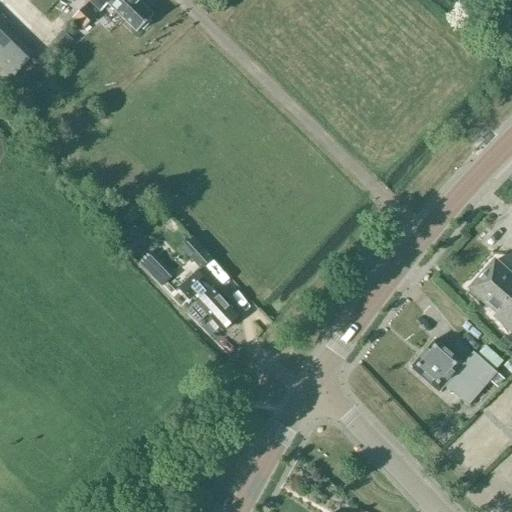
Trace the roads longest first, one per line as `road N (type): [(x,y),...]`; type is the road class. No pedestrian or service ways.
road 1 (tertiary): [(315,384),(408,260),(511,143)]
road 2 (residential): [(437,511),(315,384)]
road 3 (tertiary): [(240,511),(315,384)]
